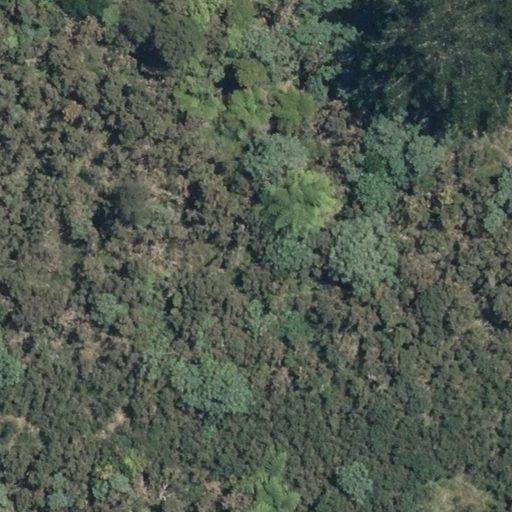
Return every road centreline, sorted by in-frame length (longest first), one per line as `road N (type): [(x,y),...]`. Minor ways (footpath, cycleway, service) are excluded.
road 1 (track): [(0,370),(197,343),(511,407)]
road 2 (track): [(511,177),(325,36),(321,0)]
